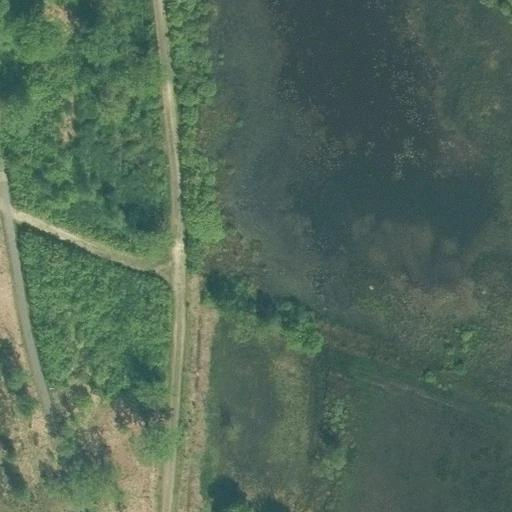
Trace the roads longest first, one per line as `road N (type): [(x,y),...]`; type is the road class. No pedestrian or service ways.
road 1 (track): [(180,277),(155,0)]
road 2 (track): [(165,511),(180,277)]
road 3 (track): [(180,277),(0,209)]
